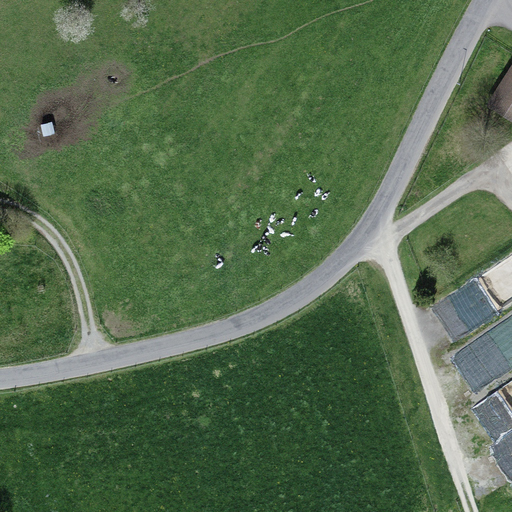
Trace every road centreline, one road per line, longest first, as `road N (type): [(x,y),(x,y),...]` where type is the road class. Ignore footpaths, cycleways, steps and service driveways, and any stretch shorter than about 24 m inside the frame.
road 1 (tertiary): [(489,0),(340,266),(297,298),(207,336),(0,377)]
road 2 (track): [(374,215),(470,511)]
road 3 (track): [(0,204),(43,225),(65,251),(83,291),(97,361)]
